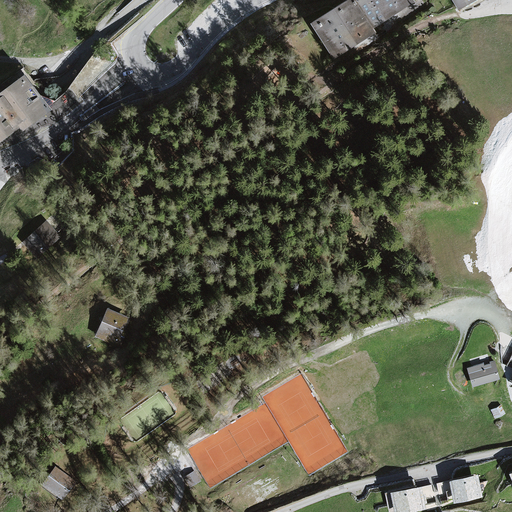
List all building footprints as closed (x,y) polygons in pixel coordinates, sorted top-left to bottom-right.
[(414,4),(410,0),(350,0),(310,25),(332,60),(375,34),(372,30),(414,4)] [(451,0),(458,11),(476,0),(451,0)] [(94,67),(101,72),(105,66),(98,61),(94,67)] [(24,75),(0,89),(0,142),(47,112),(24,75)] [(62,239),(48,223),(24,245),(39,260),(62,239)] [(129,319),(106,309),(96,333),(119,342),(129,319)] [(494,356),(467,364),(472,382),(500,375),(494,356)] [(511,362),(503,383),(511,386),(511,362)] [(75,480),(54,466),(41,485),(61,500),(75,480)] [(482,468),(454,474),(459,497),(487,492),(482,468)] [(421,479),(393,484),(397,508),(426,502),(421,479)]
